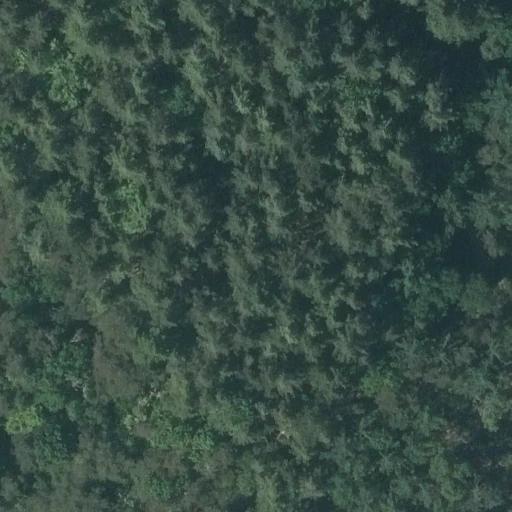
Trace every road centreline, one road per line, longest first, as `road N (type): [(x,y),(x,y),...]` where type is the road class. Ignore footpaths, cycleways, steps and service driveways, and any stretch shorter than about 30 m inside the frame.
road 1 (track): [(303,511),(465,57)]
road 2 (unknown): [(504,0),(477,80),(465,194),(511,357)]
